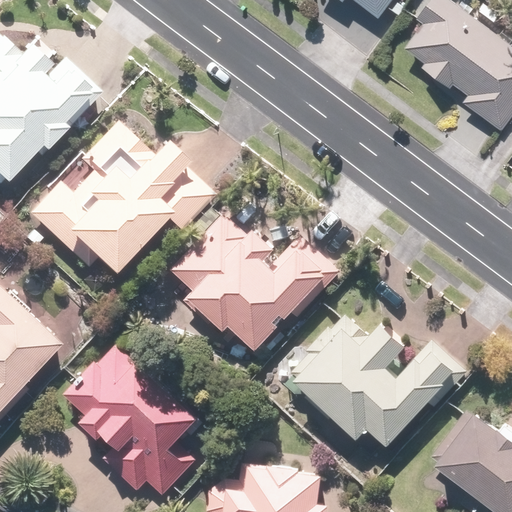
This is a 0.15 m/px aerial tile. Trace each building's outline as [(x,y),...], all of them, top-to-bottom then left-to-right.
[(357,0),(377,16),(389,0),(329,0),(336,5),(339,0),(357,0)] [(511,118),(511,48),(445,0),(431,0),(413,26),(421,32),(407,52),(426,66),(421,72),(502,132),(511,118)] [(34,155),(93,92),(35,37),(16,58),(0,42),(0,182),(30,151),(34,155)] [(145,158),(111,121),(24,214),(83,268),(90,261),(104,274),(158,216),(176,233),(211,195),(191,176),(198,169),(164,138),(145,158)] [(245,233),(220,210),(166,270),(190,291),(178,305),(217,339),(225,330),(251,354),(285,316),(293,323),(340,271),(301,237),(269,273),(260,264),(269,254),(245,233)] [(0,400),(53,342),(0,294),(0,400)] [(282,375),(288,381),(349,442),(357,435),(377,454),(424,407),(427,410),(464,373),(432,340),(392,380),(380,369),(402,347),(376,320),(363,333),(343,313),(282,375)] [(96,368),(90,363),(60,396),(81,415),(73,425),(104,453),(99,458),(136,491),(143,484),(159,499),(189,466),(170,448),(195,421),(113,348),(96,368)] [(496,433),(463,410),(429,455),(436,460),(421,480),(463,511),(511,511),(511,427),(504,422),(496,433)] [(238,481),(222,481),(207,491),(205,511),(321,511),(321,507),(313,507),(314,475),(296,475),(296,467),(239,464),(238,481)]
